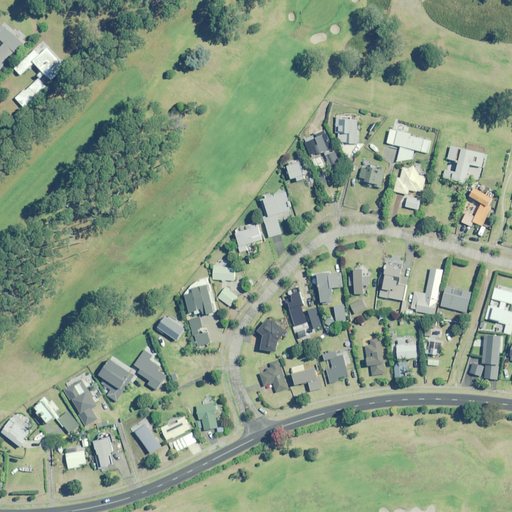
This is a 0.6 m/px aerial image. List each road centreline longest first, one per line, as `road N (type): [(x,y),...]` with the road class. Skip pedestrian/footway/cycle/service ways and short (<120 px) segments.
road 1 (residential): [(261,435),(234,383),(237,334),(307,248),(340,232),(376,230),(511,263)]
road 2 (tertiary): [(511,406),(389,401),(261,435)]
road 3 (tertiary): [(261,435),(127,499),(70,511)]
